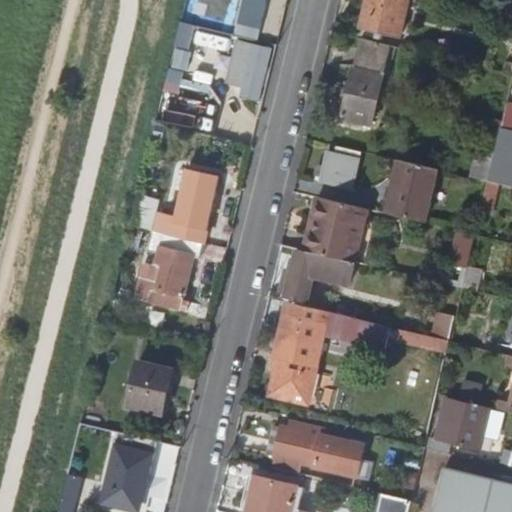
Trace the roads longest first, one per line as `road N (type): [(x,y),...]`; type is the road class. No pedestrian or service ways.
road 1 (residential): [(191,511),(313,0)]
road 2 (track): [(0,269),(70,0)]
